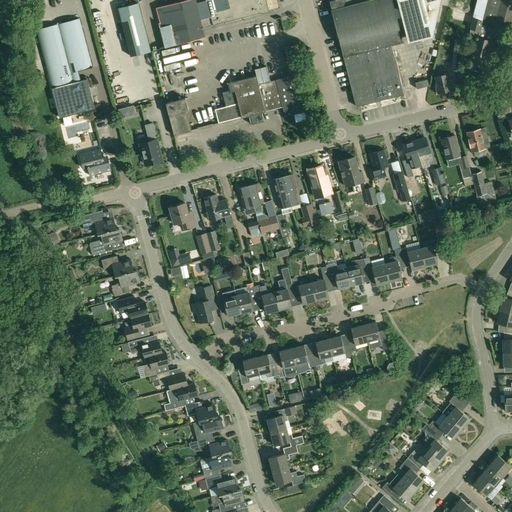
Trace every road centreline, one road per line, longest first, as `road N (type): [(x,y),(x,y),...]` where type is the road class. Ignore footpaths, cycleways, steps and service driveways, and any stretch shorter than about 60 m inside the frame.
road 1 (residential): [(198,361),(225,338),(387,308),(395,295),(458,279),(482,291)]
road 2 (residential): [(134,190),(339,137)]
road 3 (unknown): [(134,190),(84,13),(73,0)]
road 4 (residential): [(134,190),(173,328),(198,361)]
road 5 (residential): [(339,137),(511,93)]
road 6 (residential): [(198,361),(238,408),(271,511)]
road 7 (unclassified): [(339,137),(304,0)]
road 8 (residential): [(496,426),(476,329),(482,291)]
